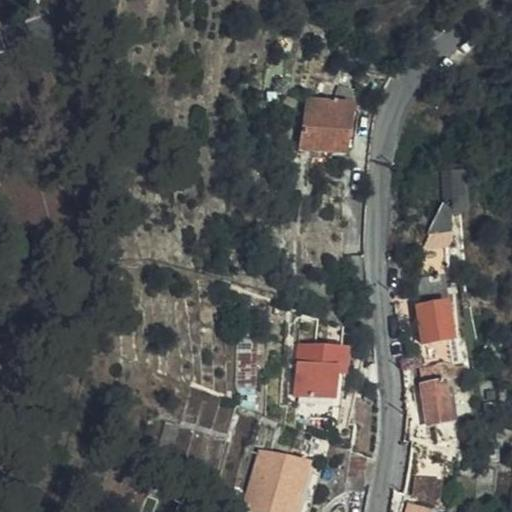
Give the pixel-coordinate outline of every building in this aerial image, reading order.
[(343,156),(350,109),(305,102),(298,150),(343,156)] [(416,309),(444,305),(440,281),(413,285),(416,309)] [(449,341),(444,305),(416,309),(421,343),(426,343),(444,341),(449,341)] [(444,341),(426,343),(428,359),(445,357),(444,341)] [(332,401),(335,371),(344,371),(345,351),(298,346),(292,396),(332,401)] [(0,361),(0,397),(8,398),(12,363),(0,361)] [(461,362),(447,363),(448,368),(448,385),(468,385),(468,390),(475,390),(475,367),(461,362)] [(420,425),(431,425),(430,386),(448,385),(448,368),(419,369),(420,425)] [(456,444),(468,445),(468,427),(468,390),(468,385),(448,385),(430,386),(431,425),(430,427),(438,427),(438,445),(456,444)] [(259,511),(292,511),(307,466),(260,450),(244,508),(259,511)] [(407,476),(404,495),(430,504),(434,480),(407,476)]
